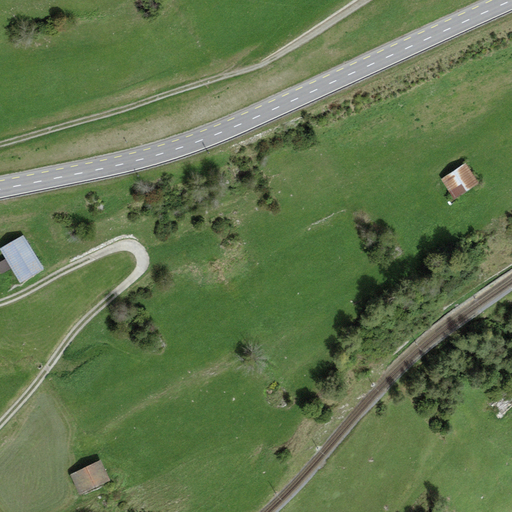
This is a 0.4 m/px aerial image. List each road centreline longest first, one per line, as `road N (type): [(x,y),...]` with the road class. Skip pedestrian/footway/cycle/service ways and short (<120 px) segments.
road 1 (primary): [(0,189),(195,142),(511,1)]
road 2 (track): [(0,142),(251,69),(365,0)]
road 3 (track): [(0,301),(118,244),(133,245),(143,269),(77,327),(0,423)]
